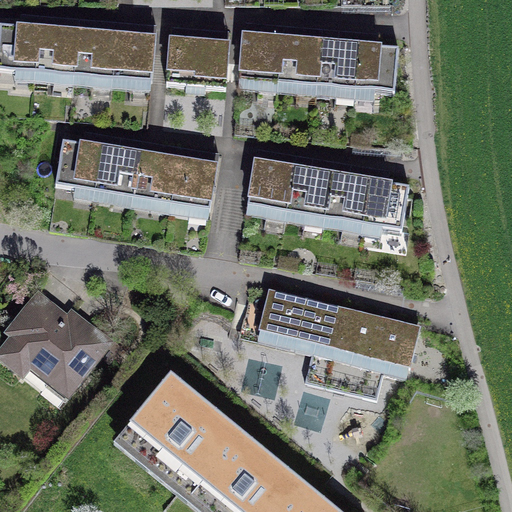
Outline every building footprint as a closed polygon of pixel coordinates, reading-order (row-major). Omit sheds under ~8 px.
[(0,72),(35,75),(39,31),(0,27),(0,72)] [(73,79),(77,34),(39,31),(35,75),(73,79)] [(112,82),(116,38),(77,34),(73,79),(112,82)] [(278,85),(282,41),(242,37),(238,82),(278,85)] [(155,41),(116,38),(112,82),(151,85),(155,41)] [(317,89),(320,44),(282,41),(278,85),(317,89)] [(229,48),(170,42),(166,86),(225,92),(229,48)] [(355,92),(359,48),(320,44),(317,89),(355,92)] [(394,96),(398,51),(359,48),(355,92),(394,96)] [(94,194),(102,149),(63,143),(56,187),(94,194)] [(133,200),(140,156),(102,149),(94,194),(133,200)] [(170,206),(178,162),(140,156),(133,200),(170,206)] [(178,162),(170,206),(208,213),(216,169),(178,162)] [(286,214),(293,170),(255,164),(247,208),(286,214)] [(324,220),(332,176),(293,170),(286,214),(324,220)] [(363,227),(370,183),(332,176),(324,220),(363,227)] [(363,227),(401,233),(408,189),(370,183),(363,227)] [(297,343),(307,302),(269,293),(259,334),(297,343)] [(32,364),(70,393),(107,344),(67,314),(64,318),(39,299),(0,350),(0,357),(23,375),(32,364)] [(334,352),(344,311),(307,302),(297,343),(315,347),(334,352)] [(372,361),(381,320),(344,311),(334,352),(372,361)] [(410,370),(420,329),(381,320),(372,361),(386,364),(410,370)] [(386,364),(315,347),(305,385),(376,403),(386,364)] [(177,497),(234,428),(170,375),(113,444),(177,497)] [(195,511),(320,511),(327,504),(234,428),(177,497),(195,511)]
